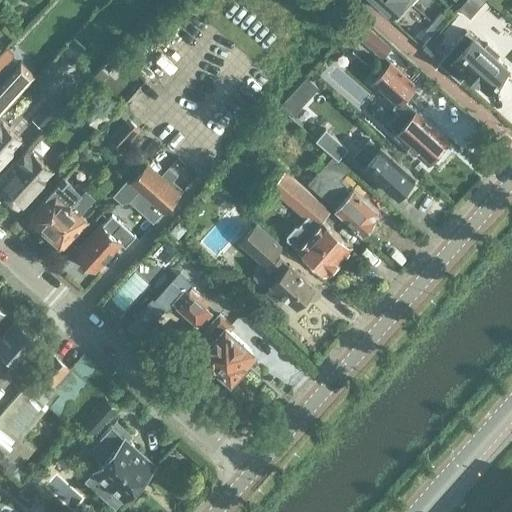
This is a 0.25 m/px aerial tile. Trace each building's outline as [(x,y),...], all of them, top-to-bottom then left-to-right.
[(408,0),(375,0),(397,19),(412,3),(408,0)] [(441,12),(433,22),(439,27),(447,18),(441,12)] [(433,22),(425,30),(431,36),(439,27),(433,22)] [(466,30),(438,61),(460,81),(468,71),(488,89),(491,85),(495,88),(508,73),(504,70),(507,67),(496,57),(499,53),(487,43),(484,46),(466,30)] [(73,37),(59,52),(72,63),(85,48),(73,37)] [(446,138),(408,104),(403,99),(416,85),(401,71),(389,61),(372,80),(395,101),(392,105),(400,112),(398,114),(397,113),(396,113),(389,121),(389,125),(396,131),(394,133),(425,161),(446,138)] [(0,114),(13,100),(12,99),(35,75),(21,62),(0,84),(0,114)] [(309,73),(283,100),(298,115),(324,87),(309,73)] [(97,95),(81,112),(99,129),(115,111),(97,95)] [(48,102),(32,119),(43,130),(59,113),(48,102)] [(129,117),(109,139),(121,149),(140,128),(129,117)] [(0,161),(22,138),(3,121),(1,124),(0,123),(0,161)] [(326,127),(316,139),(333,154),(307,184),(334,208),(333,209),(361,233),(379,213),(351,189),(350,190),(346,187),(348,185),(341,178),(349,169),(338,159),(348,148),(326,127)] [(370,137),(353,155),(369,169),(367,172),(394,196),(411,176),(387,154),(391,150),(382,142),(379,145),(370,137)] [(20,166),(0,188),(0,190),(18,207),(48,174),(24,152),(15,161),(20,166)] [(148,163),(130,182),(163,211),(180,192),(148,163)] [(285,168),(270,185),(305,217),(298,224),(295,224),(286,233),(286,237),(298,247),(297,248),(305,256),(300,262),(311,271),(316,266),(324,273),(349,246),(321,221),(331,210),(285,168)] [(28,216),(45,231),(83,189),(75,182),(74,184),(65,175),(28,216)] [(83,189),(45,231),(62,246),(85,220),(76,211),(90,196),(83,189)] [(110,234),(120,223),(110,214),(101,225),(99,224),(74,252),(94,270),(119,242),(110,234)] [(252,226),(238,241),(265,265),(279,250),(252,226)] [(152,253),(164,265),(176,253),(164,241),(152,253)] [(295,307),(313,287),(287,264),(286,265),(278,258),(270,266),(279,274),(270,284),(271,286),(265,292),(274,300),(279,294),(295,307)] [(184,291),(173,303),(198,325),(209,313),(202,308),(207,303),(197,294),(193,299),(184,291)] [(220,311),(203,330),(213,339),(198,356),(195,360),(195,366),(201,371),(206,371),(210,367),(211,368),(213,366),(229,380),(242,365),(241,365),(252,352),(226,329),(234,323),(220,311)] [(0,371),(3,374),(34,339),(21,328),(20,329),(14,323),(0,337),(0,371)] [(49,406),(72,426),(113,380),(83,353),(70,369),(53,354),(35,373),(0,413),(0,462),(14,474),(23,482),(31,472),(22,464),(35,447),(22,436),(49,406)] [(95,433),(117,408),(104,395),(81,420),(95,433)] [(92,446),(105,458),(92,472),(122,499),(153,464),(111,425),(92,446)]
